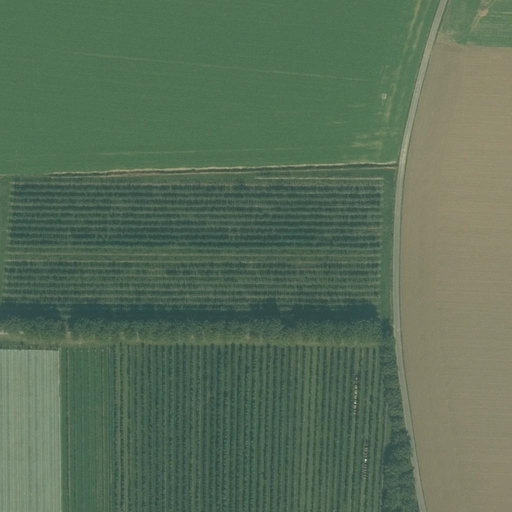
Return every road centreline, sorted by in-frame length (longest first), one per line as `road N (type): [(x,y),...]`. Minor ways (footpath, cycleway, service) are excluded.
road 1 (unclassified): [(424,511),(396,334),(397,245),(400,161),(441,0)]
road 2 (track): [(0,333),(396,334)]
